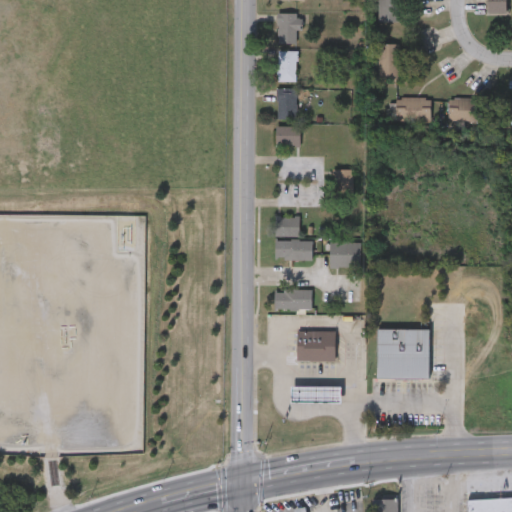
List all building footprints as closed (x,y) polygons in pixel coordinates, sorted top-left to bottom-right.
[(400,0),(400,20),(381,20),(381,0),(400,0)] [(277,13),(299,11),(300,42),(279,43),(277,13)] [(400,79),(379,79),(379,42),(400,42),(400,79)] [(279,80),(279,50),(297,50),(297,80),(279,80)] [(297,87),(297,117),(278,117),(278,87),(297,87)] [(431,118),(396,118),(396,96),(431,96),(431,118)] [(449,120),(449,97),(485,97),(485,120),(449,120)] [(276,145),(276,124),(301,124),(301,145),(276,145)] [(276,214),(300,214),(300,239),(313,239),(314,258),(276,258),(276,214)] [(361,265),(331,265),(331,241),(361,241),(361,265)] [(312,288),(312,308),(275,308),(275,288),(312,288)] [(378,378),(378,327),(430,327),(430,378),(378,378)] [(298,329),(336,329),(336,360),(298,360),(298,329)] [(511,511),(468,511),(468,497),(511,495),(511,511)] [(369,511),(370,499),(399,499),(398,511),(369,511)]
